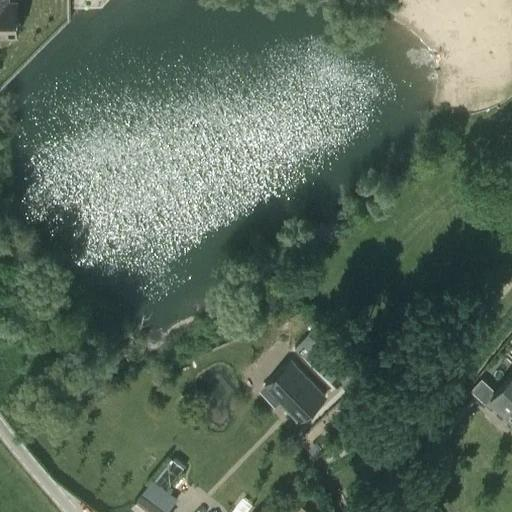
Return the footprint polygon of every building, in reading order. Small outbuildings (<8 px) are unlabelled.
[(10,0),(0,0),(0,33),(10,34),(10,0)] [(316,323),(295,345),(341,390),(363,367),(316,323)] [(290,361),(271,386),(308,416),(328,391),(290,361)] [(507,409),(511,403),(511,371),(484,401),(491,408),(498,401),(507,409)] [(140,495),(134,503),(132,506),(138,511),(170,511),(168,510),(178,499),(153,479),(140,495)]
